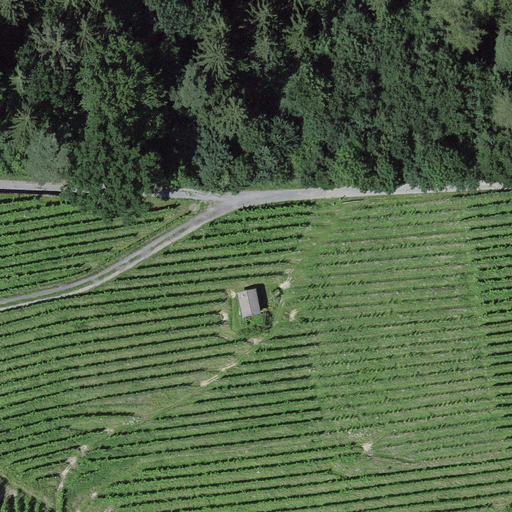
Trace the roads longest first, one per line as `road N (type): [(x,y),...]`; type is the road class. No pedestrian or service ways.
road 1 (track): [(0,299),(267,191)]
road 2 (track): [(267,191),(0,174)]
road 3 (track): [(511,173),(378,174),(267,191)]
